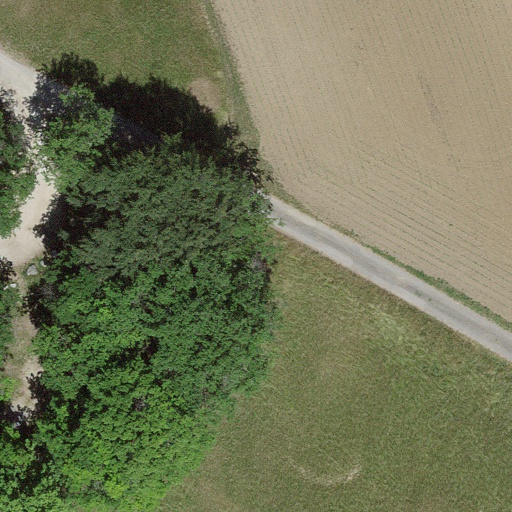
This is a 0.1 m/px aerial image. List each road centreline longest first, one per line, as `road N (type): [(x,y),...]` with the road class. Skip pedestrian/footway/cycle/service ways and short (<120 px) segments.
road 1 (residential): [(0,66),(511,350)]
road 2 (track): [(12,74),(36,185),(29,208),(0,223)]
